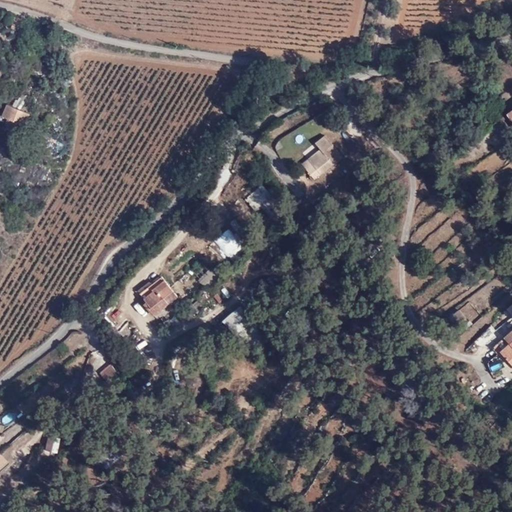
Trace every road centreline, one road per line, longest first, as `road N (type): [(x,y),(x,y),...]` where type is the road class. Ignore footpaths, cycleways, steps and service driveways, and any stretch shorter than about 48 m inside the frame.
road 1 (unclassified): [(0,384),(90,307),(122,250),(289,104),(364,70)]
road 2 (unclassified): [(364,70),(142,48),(0,3)]
road 3 (unclassified): [(364,70),(511,40)]
road 4 (unknown): [(190,193),(186,233),(132,291)]
